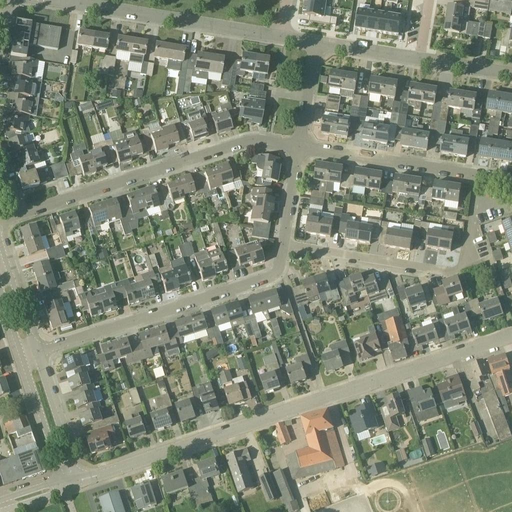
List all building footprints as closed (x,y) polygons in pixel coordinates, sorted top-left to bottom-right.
[(511,2),(496,0),(490,0),(490,6),(511,9),(511,2)] [(470,3),(467,2),(466,8),(488,12),(489,6),(470,3)] [(304,3),(302,15),(309,16),(309,22),(329,25),(330,18),(323,17),(324,7),(304,3)] [(446,19),(461,22),(464,9),(448,6),(446,19)] [(489,12),(511,16),(511,9),(490,6),(489,12)] [(359,11),(356,30),(366,32),(369,13),(359,11)] [(369,13),(366,32),(377,34),(380,14),(369,13)] [(380,14),(377,34),(387,35),(390,16),(380,14)] [(390,16),(387,35),(398,37),(401,18),(390,16)] [(446,19),(444,32),(466,36),(468,23),(461,22),(446,19)] [(61,29),(15,22),(12,42),(8,42),(8,44),(12,46),(10,57),(21,59),(26,60),(28,46),(58,51),(61,29)] [(485,26),(479,25),(477,38),(483,39),(485,26)] [(485,26),(483,39),(490,40),(492,27),(485,26)] [(108,36),(102,35),(102,33),(95,31),(94,34),(91,48),(106,51),(108,36)] [(94,34),(80,32),(78,46),(91,48),(94,34)] [(118,38),(116,52),(129,55),(132,40),(118,38)] [(129,62),(142,65),(140,75),(146,76),(148,64),(143,63),(146,43),(132,40),(129,55),(130,55),(129,62)] [(170,47),(156,44),(154,58),(168,61),(170,47)] [(183,54),(184,49),(170,47),(168,61),(181,63),(178,81),(184,82),(188,55),(183,54)] [(78,52),(71,51),(70,64),(76,64),(78,52)] [(285,64),(298,64),(298,52),(285,52),(285,64)] [(207,74),(210,56),(197,55),(197,57),(188,55),(184,82),(190,83),(191,78),(196,79),(206,81),(207,74)] [(256,57),(242,55),(241,62),(232,61),(228,87),(234,88),(236,76),(243,77),(244,76),(245,72),(253,73),(256,57)] [(210,56),(207,74),(221,76),(221,74),(224,74),(222,86),(228,87),(232,61),(223,59),(224,58),(210,56)] [(269,59),(256,57),(253,73),(266,76),(269,59)] [(26,60),(21,59),(20,65),(9,63),(8,68),(13,69),(12,76),(30,79),(31,73),(36,74),(38,62),(26,60)] [(342,91),(344,74),(332,72),(329,88),(342,91)] [(357,77),(344,74),(342,91),(355,93),(357,77)] [(35,80),(30,79),(12,76),(10,87),(15,88),(14,95),(25,97),(32,98),(35,80)] [(385,81),(372,79),(369,95),(382,97),(385,81)] [(397,83),(385,81),(382,97),(395,99),(397,83)] [(259,92),(262,93),(263,86),(251,84),(250,91),(259,92)] [(399,115),(407,117),(408,107),(415,108),(414,111),(420,111),(421,104),(424,88),(411,85),(410,93),(403,92),(401,104),(399,115)] [(424,88),(421,104),(434,106),(432,121),(438,122),(442,99),(435,98),(437,90),(424,88)] [(111,98),(120,99),(121,92),(112,90),(111,98)] [(464,94),(451,92),(449,100),(442,99),(438,122),(446,123),(449,108),(461,110),(464,94)] [(14,95),(9,94),(8,105),(12,106),(11,113),(13,114),(29,116),(30,116),(35,117),(36,111),(30,110),(32,98),(25,97),(14,95)] [(478,128),(481,113),(483,103),(475,102),(476,96),(464,94),(461,110),(474,112),(471,127),(478,128)] [(499,96),(490,94),(487,111),(496,113),(499,96)] [(327,103),(340,105),(341,98),(328,96),(327,103)] [(352,108),(360,109),(362,98),(353,96),(352,108)] [(494,128),(499,129),(500,122),(501,122),(502,117),(502,113),(506,114),(508,97),(499,96),(496,113),(495,120),(494,128)] [(360,109),(367,110),(369,99),(362,98),(360,109)] [(264,102),(263,102),(263,103),(261,103),(257,102),(250,101),(250,104),(241,102),(239,119),(252,121),(251,124),(260,125),(264,102)] [(106,102),(96,105),(98,111),(108,107),(106,102)] [(325,110),(339,112),(340,105),(327,103),(325,110)] [(401,104),(394,103),(392,114),(399,115),(401,104)] [(230,104),(219,107),(222,116),(212,119),(217,134),(231,130),(228,119),(234,117),(234,116),(232,110),(230,104)] [(350,119),(358,121),(360,109),(352,108),(350,119)] [(365,122),(366,122),(367,110),(360,109),(358,121),(365,122)] [(200,111),(188,114),(191,122),(202,119),(200,111)] [(9,142),(21,137),(23,125),(27,126),(29,116),(13,114),(11,120),(0,118),(0,119),(0,122),(4,123),(3,131),(3,132),(6,138),(8,139),(9,142)] [(398,126),(399,115),(392,114),(390,125),(398,126)] [(407,117),(399,115),(398,126),(405,128),(407,117)] [(337,120),(324,118),(322,134),(334,136),(337,120)] [(189,121),(180,124),(185,141),(186,144),(187,144),(186,142),(192,140),(193,142),(207,137),(201,121),(191,124),(189,120),(189,121)] [(347,139),(348,131),(350,123),(337,120),(334,136),(347,139)] [(438,122),(432,121),(430,132),(437,133),(438,122)] [(446,123),(438,122),(437,133),(445,135),(446,123)] [(166,126),(160,128),(167,150),(168,150),(167,147),(174,145),(185,141),(180,124),(173,126),(167,128),(166,126)] [(377,126),(364,124),(363,133),(362,141),(375,143),(377,126)] [(390,128),(377,126),(375,143),(387,145),(390,128)] [(395,141),(402,142),(401,147),(414,149),(416,133),(417,129),(413,128),(411,130),(410,132),(404,131),(405,128),(398,126),(395,141)] [(427,151),(428,144),(429,135),(422,134),(423,127),(418,126),(417,129),(416,133),(414,149),(427,151)] [(478,128),(471,127),(469,139),(476,140),(474,149),(475,149),(478,128)] [(494,128),(489,127),(488,135),(487,134),(487,133),(484,133),(485,132),(484,132),(482,141),(491,143),(492,136),(494,128)] [(141,131),(143,140),(149,156),(148,153),(147,150),(154,148),(155,151),(156,154),(167,150),(160,128),(149,131),(148,129),(141,131)] [(451,139),(443,138),(442,146),(441,154),(453,156),(457,132),(452,131),(451,139)] [(125,145),(131,162),(130,159),(147,153),(148,156),(149,156),(143,140),(137,142),(134,132),(122,136),(125,145)] [(466,158),(468,148),(469,142),(462,141),(463,132),(457,132),(453,156),(466,158)] [(91,136),(92,144),(105,142),(103,134),(91,136)] [(21,137),(9,142),(7,142),(9,149),(5,151),(6,156),(17,152),(19,158),(35,153),(31,143),(27,144),(25,137),(30,135),(21,137)] [(111,140),(105,142),(112,165),(113,168),(114,167),(113,165),(112,164),(112,162),(117,160),(118,163),(119,166),(131,162),(125,145),(114,149),(111,140)] [(489,159),(491,143),(482,141),(479,158),(489,159)] [(89,154),(94,171),(112,165),(105,142),(93,146),(95,152),(89,154)] [(501,144),(491,143),(489,159),(498,161),(501,144)] [(510,146),(501,144),(498,161),(507,163),(510,146)] [(72,163),(77,176),(76,173),(82,171),(83,174),(83,177),(95,173),(94,171),(89,154),(89,157),(84,158),(82,151),(76,153),(70,155),(72,163)] [(35,152),(35,153),(19,158),(17,158),(20,165),(15,167),(19,177),(34,172),(35,172),(34,166),(39,164),(35,152)] [(279,168),(275,167),(277,160),(260,157),(260,156),(252,155),(251,164),(256,165),(255,166),(256,169),(258,171),(260,173),(262,173),(261,179),(260,179),(259,180),(258,180),(257,181),(256,182),(256,183),(256,186),(255,185),(255,186),(270,189),(271,182),(277,183),(279,168)] [(51,167),(55,179),(67,174),(64,165),(64,163),(51,167)] [(325,200),(326,193),(330,166),(317,164),(314,181),(321,182),(321,183),(321,182),(324,183),(324,185),(325,185),(324,193),(319,192),(312,191),(311,198),(325,200)] [(232,181),(233,184),(240,182),(235,165),(234,165),(235,168),(229,170),(228,167),(227,165),(215,168),(222,188),(221,185),(232,181)] [(346,189),(348,177),(342,176),(343,168),(330,166),(326,193),(325,200),(329,201),(330,194),(332,194),(333,193),(334,184),(340,185),(340,188),(346,189)] [(216,171),(197,177),(198,178),(203,194),(205,199),(217,196),(215,190),(222,188),(215,168),(215,169),(216,171)] [(369,173),(356,170),(355,178),(348,177),(346,189),(347,189),(346,192),(352,193),(353,187),(366,189),(369,173)] [(34,172),(19,177),(18,178),(22,192),(39,186),(34,172)] [(388,183),(381,182),(382,175),(369,173),(366,189),(379,192),(379,194),(386,195),(388,183)] [(189,177),(178,181),(184,200),(195,196),(203,194),(198,178),(197,177),(197,174),(196,175),(197,178),(198,180),(191,183),(191,180),(189,177)] [(405,201),(409,179),(395,177),(394,184),(388,183),(386,195),(392,196),(393,194),(400,195),(398,204),(405,205),(405,201)] [(424,207),(427,189),(421,188),(422,181),(409,179),(405,201),(419,203),(418,206),(424,207)] [(159,187),(158,187),(160,193),(161,197),(162,197),(164,203),(166,211),(168,210),(169,211),(171,211),(172,211),(173,210),(173,209),(173,208),(173,207),(174,207),(173,204),(174,203),(183,200),(184,200),(178,181),(177,181),(178,182),(178,183),(171,186),(160,189),(159,187)] [(445,202),(448,185),(435,183),(433,190),(427,189),(424,207),(425,202),(432,203),(432,200),(445,202)] [(461,187),(448,185),(445,202),(458,204),(461,187)] [(153,188),(139,193),(146,212),(159,208),(161,214),(160,214),(162,218),(163,217),(164,220),(168,219),(166,212),(167,212),(166,211),(164,203),(162,197),(161,197),(156,198),(155,195),(153,188)] [(253,203),(256,203),(255,210),(252,209),(269,212),(272,213),(274,200),(271,200),(268,199),(269,192),(272,193),(272,192),(256,190),(252,189),(251,197),(252,198),(252,200),(253,203)] [(124,209),(129,224),(135,222),(133,216),(146,212),(139,193),(126,197),(129,203),(130,207),(124,209)] [(325,200),(311,198),(310,205),(323,207),(325,200)] [(115,201),(102,205),(108,224),(120,220),(125,236),(132,234),(129,224),(124,209),(123,209),(124,211),(119,213),(117,207),(115,201)] [(102,205),(88,209),(92,221),(86,222),(88,227),(91,236),(97,234),(95,228),(108,224),(102,205)] [(269,212),(252,209),(250,222),(253,222),(252,230),(266,232),(269,212)] [(321,219),(314,218),(315,212),(310,211),(309,217),(308,217),(305,234),(318,236),(321,219)] [(457,215),(447,213),(444,212),(443,219),(456,221),(457,215)] [(57,233),(61,246),(62,248),(68,246),(66,238),(80,234),(74,214),(59,219),(61,225),(63,229),(57,231),(56,227),(55,227),(57,233)] [(339,234),(346,235),(345,241),(358,243),(361,226),(349,224),(350,217),(342,216),(341,221),(339,234)] [(331,238),(331,234),(333,221),(321,219),(318,236),(331,238)] [(53,221),(47,222),(52,235),(57,233),(55,227),(53,221)] [(361,226),(358,243),(370,245),(371,241),(378,243),(381,223),(368,221),(367,227),(361,226)] [(511,231),(511,221),(502,225),(506,234),(511,231)] [(217,223),(211,225),(218,248),(224,246),(217,223)] [(378,245),(385,247),(397,249),(400,232),(388,230),(389,224),(381,223),(378,243),(378,245)] [(35,226),(20,231),(20,232),(21,232),(24,243),(24,244),(39,239),(35,226)] [(453,235),(454,229),(449,228),(448,235),(441,234),(438,250),(451,252),(453,235)] [(266,232),(252,230),(250,237),(265,240),(266,232)] [(400,232),(397,249),(410,251),(413,234),(400,232)] [(438,250),(441,234),(428,232),(426,248),(438,250)] [(181,237),(184,245),(188,257),(194,255),(190,243),(189,244),(188,239),(186,239),(185,236),(181,237)] [(28,257),(44,252),(39,239),(24,244),(24,243),(24,244),(25,244),(26,248),(26,249),(28,257)] [(178,247),(182,259),(188,257),(184,245),(178,247)] [(61,246),(45,251),(47,257),(63,252),(62,248),(61,246)] [(258,246),(247,250),(251,264),(252,267),(264,263),(258,246)] [(232,270),(242,267),(251,264),(247,250),(246,247),(236,250),(227,253),(232,270)] [(222,255),(220,249),(207,253),(206,251),(209,261),(210,261),(214,276),(227,272),(222,255)] [(206,251),(194,255),(197,265),(202,283),(215,278),(214,276),(210,261),(209,261),(206,251)] [(49,263),(65,258),(63,252),(47,257),(49,263)] [(106,252),(97,254),(100,261),(108,258),(106,252)] [(158,267),(154,255),(148,257),(149,261),(152,269),(158,267)] [(172,271),(173,273),(178,288),(190,284),(185,267),(182,259),(170,263),(171,266),(170,266),(171,266),(172,271)] [(51,276),(47,263),(32,268),(32,269),(33,269),(36,280),(36,281),(51,276)] [(173,273),(172,271),(171,266),(170,266),(158,270),(161,277),(160,277),(166,294),(179,290),(178,288),(173,273)] [(158,288),(153,273),(142,277),(144,284),(136,286),(142,302),(154,298),(151,287),(156,285),(157,288),(158,288)] [(67,291),(75,288),(73,283),(73,281),(59,286),(57,281),(60,280),(58,274),(51,276),(36,281),(38,286),(40,294),(51,290),(53,296),(67,291)] [(335,282),(328,284),(325,276),(314,280),(320,297),(325,295),(327,302),(333,300),(333,297),(339,295),(335,282)] [(363,281),(361,276),(349,279),(350,280),(343,282),(346,289),(341,291),(347,307),(352,305),(358,303),(357,301),(368,297),(366,292),(363,281)] [(366,292),(368,297),(368,298),(375,295),(378,303),(395,297),(390,281),(382,283),(377,285),(374,277),(363,281),(366,292)] [(435,292),(434,292),(434,291),(430,292),(435,306),(439,304),(440,307),(456,302),(455,297),(462,295),(458,279),(442,284),(444,289),(435,292)] [(294,295),(298,308),(308,305),(309,303),(312,304),(321,301),(319,297),(320,297),(314,280),(302,283),(305,292),(294,295),(294,294),(294,295)] [(126,282),(115,285),(119,297),(125,295),(127,299),(129,306),(142,302),(136,286),(135,281),(127,284),(126,282)] [(500,284),(492,287),(496,299),(504,297),(500,284)] [(104,289),(96,291),(99,298),(104,314),(116,310),(114,303),(113,299),(119,297),(120,300),(119,297),(115,285),(104,289)] [(428,288),(421,290),(420,288),(406,292),(404,286),(397,289),(401,302),(408,300),(412,313),(425,309),(427,316),(429,315),(436,313),(429,292),(428,288)] [(262,296),(270,321),(268,312),(281,308),(282,312),(289,316),(293,315),(286,290),(276,293),(276,292),(262,296)] [(53,296),(53,297),(47,299),(49,305),(44,306),(48,319),(64,313),(62,305),(70,303),(67,291),(53,296)] [(99,298),(96,291),(78,297),(82,312),(83,312),(82,309),(88,307),(89,311),(91,318),(104,314),(99,298)] [(262,296),(249,301),(254,316),(264,313),(267,322),(270,321),(262,296)] [(478,299),(468,303),(470,310),(473,317),(482,314),(485,322),(503,316),(497,301),(480,307),(478,299)] [(232,329),(244,325),(245,324),(245,323),(239,304),(225,308),(230,324),(232,329)] [(211,328),(215,339),(222,337),(219,328),(230,324),(225,308),(212,313),(215,323),(210,324),(211,328)] [(385,314),(387,321),(400,317),(398,310),(385,314)] [(473,317),(470,310),(464,313),(465,316),(468,325),(469,325),(475,323),(473,317)] [(68,325),(75,323),(74,318),(67,320),(64,313),(48,319),(52,331),(68,325)] [(209,341),(212,340),(215,339),(211,328),(207,329),(202,316),(189,320),(194,335),(206,332),(209,341)] [(469,325),(468,325),(465,316),(455,319),(460,334),(466,332),(467,335),(472,333),(469,325)] [(400,318),(386,322),(393,347),(389,348),(393,363),(407,358),(405,350),(410,348),(400,318)] [(460,334),(455,319),(445,323),(444,320),(438,322),(442,334),(447,332),(450,341),(455,339),(454,336),(460,334)] [(174,333),(178,346),(184,344),(182,339),(194,335),(189,320),(176,324),(178,332),(174,333)] [(256,320),(250,322),(254,337),(255,340),(262,338),(256,320)] [(245,324),(244,325),(249,339),(250,338),(254,337),(250,322),(245,323),(245,324)] [(438,322),(432,324),(427,325),(429,328),(423,330),(428,345),(434,343),(435,346),(440,344),(437,336),(442,334),(438,322)] [(71,325),(68,325),(59,329),(60,333),(72,330),(71,325)] [(276,338),(280,337),(282,336),(279,327),(273,328),(276,338)] [(168,339),(165,328),(152,332),(158,348),(165,346),(169,357),(180,353),(178,346),(174,333),(173,334),(174,337),(168,339)] [(428,345),(423,330),(412,334),(414,340),(409,342),(410,348),(416,346),(418,352),(423,350),(422,347),(428,345)] [(140,336),(143,347),(137,348),(141,361),(154,357),(152,350),(158,348),(152,332),(140,336)] [(382,352),(375,333),(353,341),(360,362),(373,358),(372,353),(380,351),(381,353),(382,352)] [(131,351),(127,340),(115,344),(120,360),(128,358),(130,365),(141,361),(137,348),(136,345),(137,349),(131,351)] [(339,358),(350,354),(346,342),(331,347),(334,355),(322,358),(327,373),(343,368),(339,358)] [(120,360),(115,344),(102,348),(104,355),(98,357),(103,373),(99,374),(101,379),(105,377),(104,373),(115,369),(113,362),(120,360)] [(209,361),(219,355),(215,349),(205,355),(209,361)] [(193,355),(195,362),(201,360),(199,353),(193,355)] [(275,376),(281,374),(275,355),(263,359),(268,376),(261,378),(266,394),(280,389),(275,376)] [(79,378),(87,375),(89,374),(87,367),(90,366),(87,356),(82,358),(81,357),(63,363),(66,374),(76,371),(79,378)] [(303,371),(306,371),(306,373),(312,371),(307,356),(298,359),(295,360),(297,367),(286,370),(291,385),(306,380),(303,371)] [(511,377),(511,375),(505,356),(483,363),(495,393),(500,391),(503,398),(509,396),(511,406),(511,377)] [(239,360),(242,370),(248,368),(245,358),(239,360)] [(495,393),(483,363),(483,361),(463,369),(471,390),(476,403),(484,400),(491,420),(500,443),(511,438),(511,437),(503,415),(495,393)] [(154,370),(156,379),(165,376),(163,368),(154,370)] [(246,384),(233,388),(231,380),(229,372),(219,375),(230,406),(251,399),(246,384)] [(87,375),(79,378),(68,381),(72,392),(82,389),(84,396),(93,393),(95,392),(93,385),(91,386),(87,375)] [(458,376),(448,379),(449,382),(447,383),(447,384),(438,387),(443,404),(456,399),(458,403),(466,401),(458,376)] [(4,380),(0,380),(0,397),(9,395),(4,380)] [(219,410),(211,383),(192,389),(193,394),(197,407),(203,405),(206,414),(219,410)] [(136,389),(128,391),(134,407),(141,404),(136,389)] [(436,409),(430,391),(419,395),(417,390),(408,393),(415,413),(419,423),(438,416),(436,409)] [(99,403),(96,403),(93,393),(84,396),(74,399),(78,410),(88,406),(90,413),(99,411),(101,410),(99,403)] [(192,409),(197,407),(193,394),(187,396),(189,399),(182,401),(183,404),(176,407),(182,423),(195,418),(192,409)] [(167,411),(173,409),(168,395),(154,400),(159,414),(151,416),(156,431),(172,426),(167,411)] [(396,417),(405,414),(399,396),(387,400),(389,406),(380,409),(388,433),(400,429),(396,417)] [(374,419),(376,418),(372,405),(362,408),(363,411),(358,413),(359,416),(351,419),(357,436),(377,429),(374,419)] [(96,431),(98,430),(107,428),(110,427),(120,423),(118,416),(102,421),(99,411),(90,413),(80,417),(83,428),(94,424),(96,431)] [(333,430),(328,411),(300,418),(309,449),(295,453),(302,478),(344,467),(333,430)] [(140,420),(138,414),(131,416),(133,422),(126,424),(131,440),(146,435),(140,420)] [(29,428),(25,417),(4,425),(8,436),(29,428)] [(477,422),(470,425),(475,438),(482,435),(477,422)] [(290,443),(286,431),(283,423),(274,426),(277,436),(281,446),(290,443)] [(108,439),(114,437),(110,427),(107,428),(98,430),(100,436),(87,440),(92,455),(111,448),(108,439)] [(7,436),(14,458),(15,457),(22,480),(45,472),(29,428),(8,436),(7,436)] [(429,439),(421,442),(427,458),(434,456),(429,439)] [(245,463),(251,461),(247,450),(241,452),(226,457),(234,481),(239,494),(253,489),(245,463)] [(404,450),(395,453),(399,463),(408,460),(404,450)] [(15,457),(14,458),(11,459),(0,462),(0,476),(3,487),(22,480),(15,457)] [(207,489),(209,488),(206,480),(219,475),(215,461),(198,467),(202,478),(193,481),(202,509),(205,508),(206,509),(215,506),(211,495),(210,495),(207,489)] [(383,463),(366,468),(370,479),(386,473),(383,463)] [(282,470),(271,475),(285,511),(294,511),(300,510),(296,501),(294,501),(282,470)] [(202,509),(193,481),(187,483),(183,471),(182,471),(182,472),(176,474),(176,473),(175,474),(169,476),(168,474),(168,477),(162,479),(167,497),(188,490),(192,501),(195,511),(202,509)] [(269,474),(259,478),(269,503),(279,499),(269,474)] [(150,483),(137,487),(136,485),(135,486),(136,488),(128,490),(128,491),(130,490),(135,502),(142,500),(145,509),(157,505),(150,483)] [(124,511),(118,493),(101,499),(104,511),(124,511)] [(302,509),(300,509),(301,511),(309,511),(304,500),(299,502),(302,509)]
